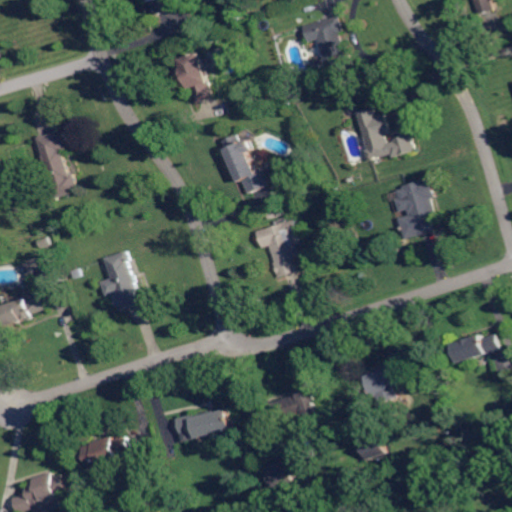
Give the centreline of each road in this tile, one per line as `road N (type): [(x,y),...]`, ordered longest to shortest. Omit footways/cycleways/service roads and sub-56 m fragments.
road 1 (residential): [(233,347),(193,212),(123,103),(87,0)]
road 2 (residential): [(233,347),(276,341),(511,264)]
road 3 (residential): [(511,235),(465,92),(400,0)]
road 4 (residential): [(233,347),(182,352),(13,406)]
